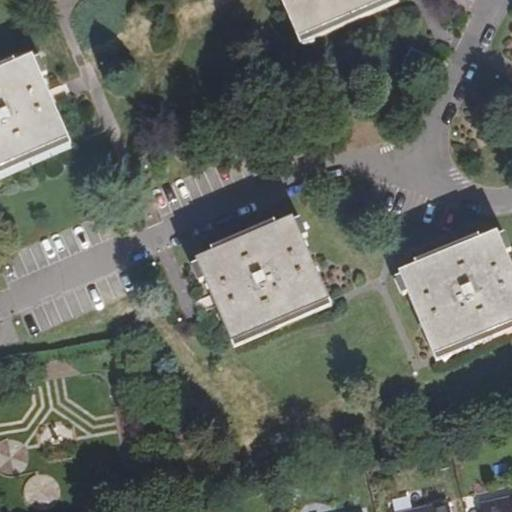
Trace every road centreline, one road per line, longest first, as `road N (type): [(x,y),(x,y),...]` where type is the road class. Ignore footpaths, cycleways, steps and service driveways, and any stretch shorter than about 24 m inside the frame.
road 1 (residential): [(407,180),(324,167),(0,310)]
road 2 (residential): [(490,0),(407,180)]
